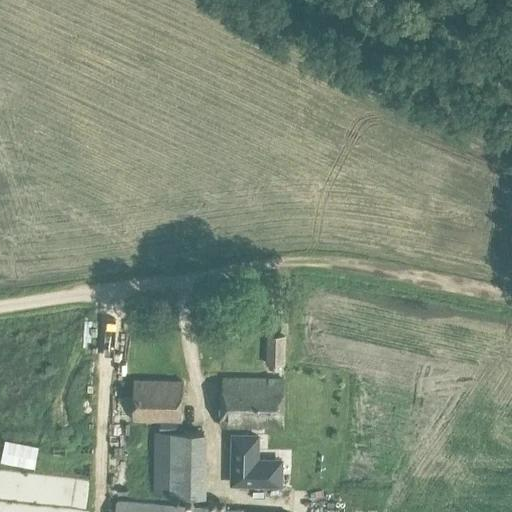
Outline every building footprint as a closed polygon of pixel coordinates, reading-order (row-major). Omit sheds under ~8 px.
[(268,334),(267,365),(285,366),(287,335),(268,334)] [(254,426),(255,379),(225,378),(223,425),(254,426)] [(183,380),(137,379),(134,421),(183,422),(183,380)] [(255,379),(254,426),(284,427),(286,380),(255,379)] [(257,476),(257,459),(257,436),(234,436),(233,484),(280,485),(280,476),(257,476)] [(6,439),(3,460),(35,465),(38,445),(6,439)] [(248,511),(117,500),(116,511),(248,511)]
